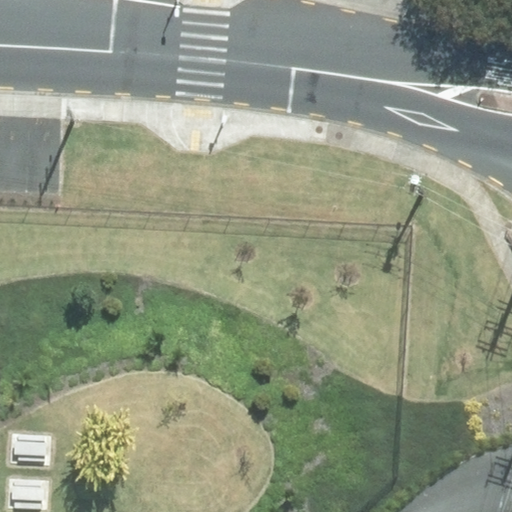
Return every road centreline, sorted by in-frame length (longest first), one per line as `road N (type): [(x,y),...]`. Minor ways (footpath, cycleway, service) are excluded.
road 1 (residential): [(511,148),(238,57)]
road 2 (residential): [(238,57),(511,57)]
road 3 (residential): [(0,45),(238,57)]
